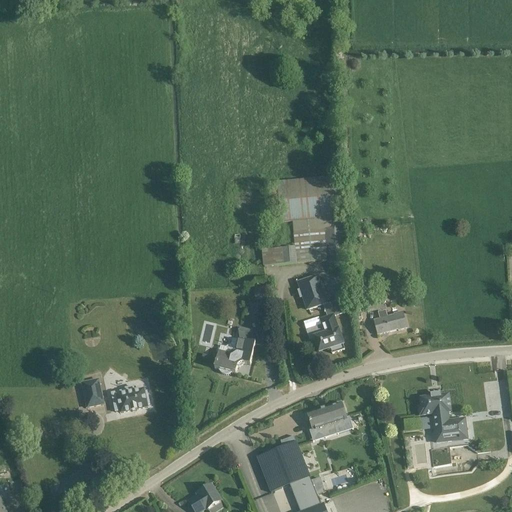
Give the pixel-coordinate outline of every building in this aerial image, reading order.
[(263,268),(297,265),(327,262),(327,266),(348,264),(345,228),(343,228),(338,178),(278,183),(281,224),(292,223),(294,248),(270,250),(269,249),(261,249),(263,268)] [(355,243),(365,242),(364,233),(366,233),(366,228),(354,229),(355,243)] [(343,344),(338,330),(334,318),(349,313),(344,299),(328,305),(318,276),(297,283),(300,291),(297,291),(300,299),(302,299),(306,312),(323,306),(327,317),(320,320),(322,326),(306,332),(310,341),(315,340),(318,351),(330,347),(332,354),(344,350),(343,345),(343,344)] [(268,300),(267,288),(254,289),(255,301),(268,300)] [(394,316),(387,318),(381,293),(363,297),(368,314),(378,311),(378,313),(380,320),(374,321),(378,336),(398,331),(407,329),(402,313),(394,315),(394,316)] [(213,368),(215,369),(218,369),(219,372),(220,374),(222,375),(225,376),(228,376),(231,375),(232,373),(235,374),(237,367),(238,366),(240,364),(243,363),(244,364),(249,365),(255,346),(253,345),(252,332),(244,330),(243,330),(242,330),(241,329),(238,331),(238,334),(238,335),(239,341),(237,341),(235,351),(228,355),(218,352),(213,368)] [(99,380),(80,384),(86,410),(105,406),(99,380)] [(135,391),(134,387),(124,389),(125,391),(111,394),(115,412),(120,411),(121,413),(147,407),(147,404),(149,404),(147,392),(144,392),(143,389),(135,391)] [(440,397),(440,395),(432,396),(432,398),(421,399),(422,408),(420,408),(419,409),(419,415),(421,416),(433,415),(436,444),(467,440),(465,420),(449,422),(447,413),(450,413),(448,396),(440,397)] [(342,404),(308,415),(313,431),(326,427),(334,424),(338,435),(339,435),(350,431),(353,430),(349,418),(346,419),(342,404)] [(283,448),(257,459),(271,494),(289,486),(310,478),(297,443),(294,437),(281,443),(283,448)] [(417,468),(431,468),(431,446),(424,446),(425,454),(417,454),(417,468)] [(433,468),(452,466),(450,449),(431,451),(433,468)] [(298,511),(326,511),(323,505),(320,506),(310,478),(289,486),(298,511)] [(197,498),(189,503),(194,511),(201,511),(206,509),(220,501),(221,501),(212,486),(196,496),(197,498)]
